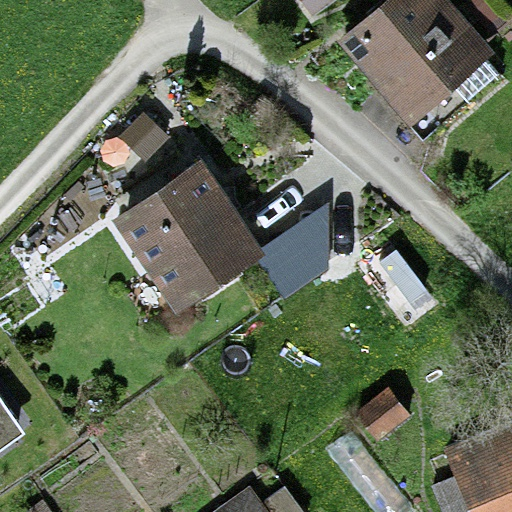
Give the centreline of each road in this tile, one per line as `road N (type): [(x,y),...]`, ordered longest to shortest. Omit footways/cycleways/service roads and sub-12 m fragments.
road 1 (residential): [(511,291),(190,6)]
road 2 (track): [(190,6),(0,199)]
